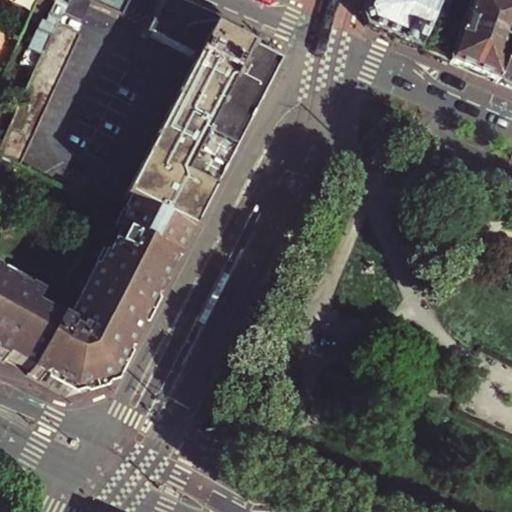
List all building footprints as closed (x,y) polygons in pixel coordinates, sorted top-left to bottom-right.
[(0,0),(0,4),(27,16),(34,0),(0,0)] [(56,25),(62,13),(67,0),(34,0),(27,16),(25,21),(37,26),(25,51),(40,58),(56,25)] [(67,0),(62,13),(80,22),(90,4),(81,0),(67,0)] [(81,0),(90,4),(120,17),(127,0),(81,0)] [(186,238),(215,183),(255,104),(272,71),(231,50),(240,31),(166,0),(159,0),(144,37),(196,59),(119,204),(124,206),(124,207),(186,238)] [(365,26),(419,49),(439,0),(366,0),(360,13),(365,26)] [(498,83),(511,41),(511,0),(470,0),(450,62),(498,83)] [(0,158),(8,163),(16,167),(80,36),(56,25),(40,58),(7,128),(0,142),(0,158)] [(511,41),(498,83),(511,88),(511,41)] [(29,325),(28,328),(116,373),(159,291),(155,290),(168,265),(172,266),(186,238),(124,207),(110,233),(107,231),(92,258),(96,260),(60,328),(36,314),(29,325)] [(36,313),(29,309),(40,289),(0,266),(0,313),(28,328),(29,325),(36,313)] [(111,383),(116,373),(28,328),(0,313),(0,362),(2,364),(4,361),(26,373),(24,376),(63,398),(111,383)]
